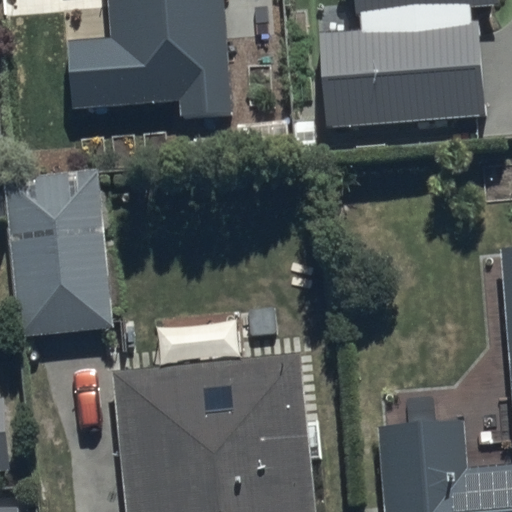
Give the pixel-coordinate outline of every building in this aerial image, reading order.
[(115,0),(121,50),(73,55),(80,121),(184,111),(185,124),(253,117),(241,0),(115,0)] [(313,10),(321,116),(482,103),(474,13),(470,13),(468,0),(354,0),(355,7),(313,10)] [(99,176),(0,191),(22,350),(121,337),(99,176)] [(511,511),(511,240),(499,241),(511,437),(511,450),(466,454),(463,411),(377,417),(383,511),(511,511)] [(170,342),(174,377),(124,384),(141,511),(334,511),(315,359),(252,367),(247,332),(170,342)] [(0,475),(22,474),(15,403),(0,404),(0,475)]
